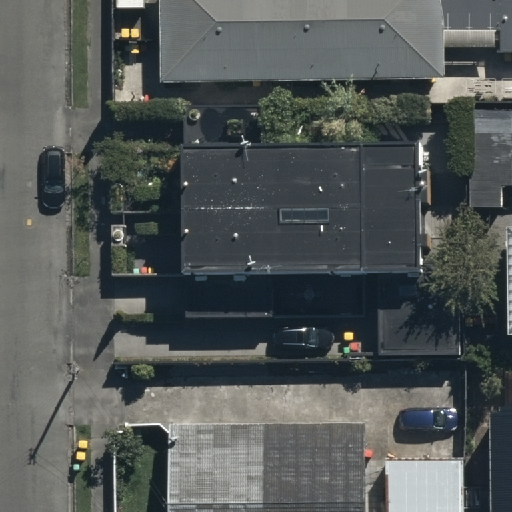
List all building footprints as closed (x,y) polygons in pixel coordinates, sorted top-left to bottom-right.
[(511,0),(161,0),(163,77),(443,74),(443,28),(501,29),(501,54),(511,53),(511,0)] [(184,102),(188,308),(188,311),(366,308),(366,274),(378,273),(379,350),(457,348),(456,260),(423,261),(421,133),(270,136),(269,101),(184,102)] [(511,104),(470,104),(469,202),(511,201),(511,104)] [(511,511),(511,405),(489,406),(489,511),(511,511)] [(365,511),(364,418),(171,420),(172,511),(365,511)] [(464,511),(463,451),(386,452),(386,511),(464,511)]
